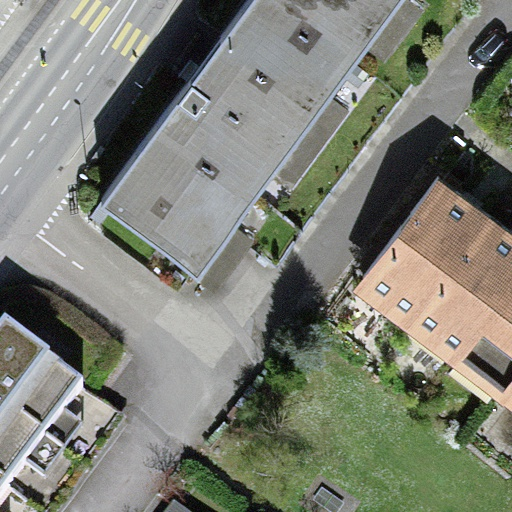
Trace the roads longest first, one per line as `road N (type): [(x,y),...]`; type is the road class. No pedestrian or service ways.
road 1 (residential): [(212,383),(504,0)]
road 2 (residential): [(212,383),(0,214)]
road 3 (secondary): [(0,186),(140,0)]
road 4 (residential): [(109,511),(212,383)]
